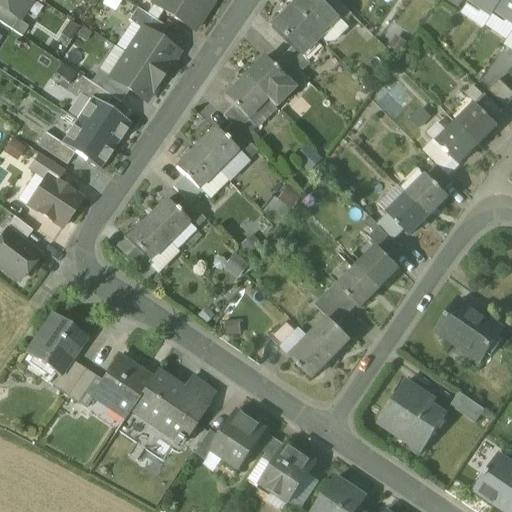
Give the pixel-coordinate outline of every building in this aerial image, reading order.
[(32,0),(0,0),(0,8),(19,21),(32,0)] [(206,12),(188,0),(156,0),(153,5),(163,12),(193,32),(206,12)] [(188,0),(206,12),(213,0),(188,0)] [(326,7),(319,0),(299,0),(290,9),(318,37),(337,18),(326,7)] [(352,16),(336,0),(332,0),(326,7),(337,18),(343,24),(352,16)] [(470,0),(470,2),(492,17),(495,13),(503,0),(470,0)] [(511,0),(503,0),(495,13),(511,24),(511,0)] [(163,12),(153,5),(146,15),(156,22),(163,12)] [(19,21),(0,8),(0,23),(22,38),(28,28),(20,23),(18,22),(19,21)] [(146,15),(137,9),(128,21),(142,30),(158,41),(166,29),(156,22),(146,15)] [(318,37),(290,9),(270,30),(290,49),(298,57),(299,57),(318,37)] [(158,41),(142,30),(126,55),(162,78),(178,54),(158,41)] [(298,57),(290,49),(282,57),(298,73),(307,65),(299,57),(298,57)] [(162,78),(126,55),(110,78),(110,79),(129,91),(146,103),(162,78)] [(298,73),(282,57),(271,68),(272,69),(273,69),(276,72),(275,72),(293,90),(305,79),(298,73)] [(271,68),(263,60),(244,79),(266,101),(274,109),(293,90),(275,72),(276,72),(273,69),(272,69),(271,68)] [(110,78),(99,71),(91,84),(112,98),(121,104),(129,91),(110,79),(110,78)] [(91,84),(82,78),(74,89),(90,99),(91,99),(105,108),(112,98),(91,84)] [(266,101),(244,79),(225,98),(231,105),(234,108),(234,109),(237,112),(237,111),(246,120),(266,101)] [(511,102),(511,95),(498,82),(488,92),(505,109),(511,102)] [(503,112),(475,85),(464,95),(475,106),(484,115),(485,115),(488,118),(492,123),(503,112)] [(105,108),(91,99),(90,99),(75,122),(115,148),(119,143),(127,131),(131,125),(105,108)] [(246,120),(237,111),(237,112),(234,109),(234,108),(231,105),(221,115),(231,125),(247,142),(257,132),(246,120)] [(484,115),(475,106),(456,125),(477,147),(497,127),(492,123),(488,118),(485,115),(484,115)] [(115,148),(75,122),(61,144),(60,145),(74,155),(100,172),(104,166),(115,148)] [(247,142),(231,125),(220,136),(224,140),(224,139),(227,142),(227,143),(236,152),(236,153),(245,162),(256,151),(247,142)] [(477,147),(456,125),(436,145),(446,154),(445,155),(448,158),(449,157),(453,162),(458,166),(477,147)] [(220,136),(214,131),(213,131),(213,132),(196,150),(195,149),(194,149),(217,172),(217,171),(235,153),(236,153),(236,152),(227,143),(227,142),(224,139),(224,140),(220,136)] [(61,144),(45,134),(36,146),(66,166),(74,155),(60,145),(61,144)] [(436,145),(433,141),(422,152),(443,173),(453,162),(449,157),(448,158),(445,155),(446,154),(436,145)] [(217,172),(194,149),(194,150),(195,151),(177,169),(177,168),(176,169),(184,178),(185,179),(187,182),(188,182),(198,191),(199,190),(198,190),(216,172),(217,173),(217,172)] [(63,171),(40,156),(30,170),(46,180),(47,178),(56,183),(63,171)] [(426,177),(407,197),(429,218),(448,200),(438,190),(439,189),(436,186),(435,187),(426,177)] [(56,183),(47,178),(46,180),(28,207),(62,229),(81,200),(56,183)] [(198,191),(188,182),(187,182),(185,179),(184,178),(173,189),(186,201),(190,206),(202,194),(198,191)] [(287,185),(275,199),(288,210),(300,196),(287,185)] [(429,218),(407,197),(388,215),(398,225),(397,226),(400,229),(401,228),(404,232),(409,237),(429,218)] [(190,206),(186,201),(175,211),(178,214),(178,215),(187,224),(194,231),(195,231),(205,221),(190,206)] [(175,212),(165,202),(164,203),(165,203),(147,222),(146,221),(168,243),(177,252),(195,232),(194,231),(187,224),(178,215),(178,214),(175,211),(175,212)] [(398,225),(388,215),(376,226),(393,243),(404,232),(401,228),(400,229),(397,226),(398,225)] [(32,232),(13,218),(3,231),(6,233),(7,232),(23,244),(32,232)] [(376,226),(369,219),(364,225),(373,234),(368,239),(377,248),(383,253),(393,243),(376,226)] [(168,243),(146,221),(145,221),(146,222),(128,240),(127,241),(135,249),(136,250),(136,251),(139,254),(139,253),(149,262),(149,261),(167,243),(168,244),(168,243)] [(23,244),(7,232),(6,233),(0,240),(0,267),(19,282),(39,257),(23,244)] [(383,253),(377,248),(358,269),(379,290),(399,269),(390,260),(391,260),(387,257),(383,253)] [(135,249),(123,261),(137,274),(149,262),(139,253),(139,254),(136,251),(136,250),(135,249)] [(231,252),(223,268),(240,276),(247,261),(231,252)] [(358,269),(340,287),(348,296),(348,297),(351,300),(351,299),(358,305),(361,308),(379,290),(358,269)] [(340,287),(336,285),(325,296),(346,317),(358,305),(351,299),(351,300),(348,297),(348,296),(340,287)] [(346,317),(325,296),(316,305),(330,320),(337,326),(346,317)] [(503,333),(471,310),(468,314),(455,305),(435,333),(457,349),(460,345),(483,361),(503,333)] [(86,338),(53,316),(27,355),(60,377),(71,361),(86,338)] [(337,326),(330,320),(309,340),(331,362),(352,342),(342,332),(342,331),(339,328),(339,329),(337,326)] [(287,323),(271,339),(281,349),(297,334),(287,323)] [(297,334),(281,349),(290,358),(306,343),(297,334)] [(331,362),(309,340),(306,343),(290,358),(299,368),(302,371),(312,381),(331,362)] [(102,382),(93,396),(94,397),(126,419),(131,411),(150,383),(150,382),(117,360),(102,382)] [(85,371),(71,361),(60,377),(52,388),(67,398),(85,371)] [(102,382),(85,371),(67,398),(85,410),(94,397),(93,396),(102,382)] [(182,392),(155,374),(150,382),(150,383),(131,411),(175,441),(173,445),(176,448),(179,444),(182,446),(185,442),(182,439),(191,425),(195,427),(215,397),(190,380),(182,392)] [(424,396),(405,383),(378,424),(398,437),(400,433),(423,448),(421,452),(422,453),(446,418),(421,401),(424,396)] [(484,411),(459,394),(450,408),(475,425),(484,411)] [(218,439),(209,453),(238,473),(254,449),(264,434),(266,431),(237,412),(218,439)] [(208,432),(191,457),(201,464),(209,453),(218,439),(208,432)] [(275,441),(264,434),(254,449),(265,456),(275,441)] [(265,456),(263,460),(272,466),(285,447),(275,441),(265,456)] [(316,466),(286,446),(285,447),(272,466),(260,485),(273,494),(267,503),(279,511),(282,511),(288,504),(289,505),(316,466)] [(511,511),(511,463),(498,455),(471,494),(497,511),(511,511)] [(348,486),(337,478),(313,511),(357,511),(367,497),(366,496),(364,499),(347,488),(348,486)]
